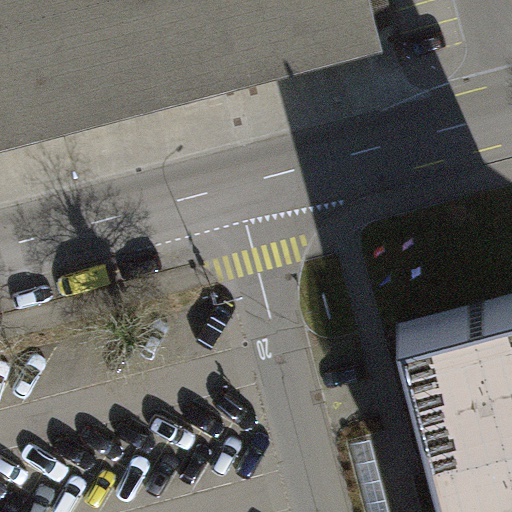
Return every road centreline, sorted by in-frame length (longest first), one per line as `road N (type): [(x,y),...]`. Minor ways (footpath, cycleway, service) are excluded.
road 1 (secondary): [(237,191),(511,119)]
road 2 (residential): [(0,254),(237,191)]
